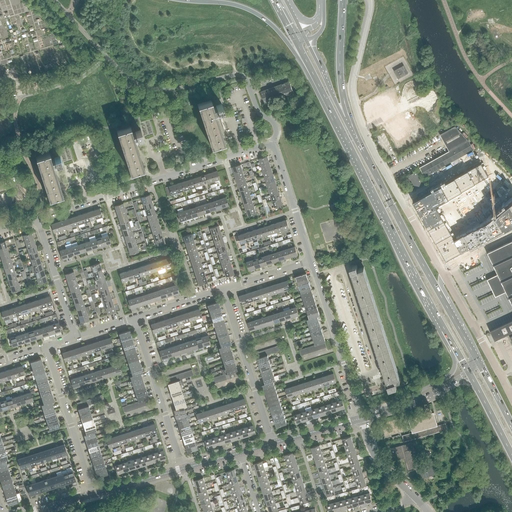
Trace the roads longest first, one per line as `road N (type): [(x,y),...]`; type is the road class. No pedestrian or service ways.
road 1 (trunk): [(311,71),(457,352)]
road 2 (unclassified): [(443,276),(353,101),(367,0)]
road 3 (residential): [(271,146),(36,218)]
road 4 (unclassified): [(271,146),(275,126),(257,111),(239,75),(164,89),(126,77),(105,57)]
road 5 (trunk): [(449,312),(344,117)]
road 6 (residential): [(361,415),(310,259)]
road 7 (residential): [(271,443),(222,289)]
road 8 (residential): [(182,468),(133,317)]
road 9 (trunk): [(181,0),(255,13),(311,71)]
road 10 (residential): [(92,494),(44,346)]
road 11 (unclassified): [(511,400),(443,276)]
road 12 (unknown): [(402,205),(482,150),(511,172)]
road 13 (residential): [(74,336),(36,218)]
road 14 (tertiary): [(457,352),(447,376),(361,415)]
